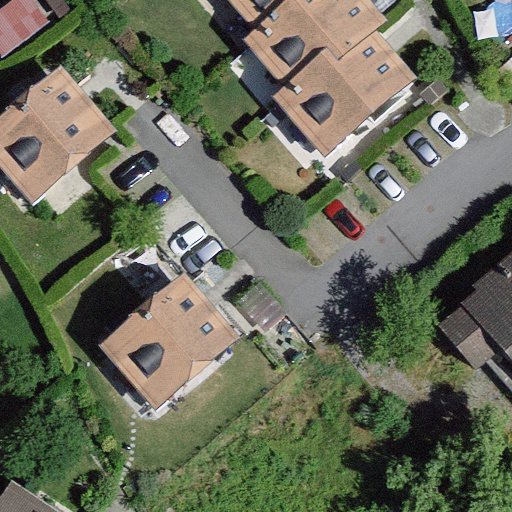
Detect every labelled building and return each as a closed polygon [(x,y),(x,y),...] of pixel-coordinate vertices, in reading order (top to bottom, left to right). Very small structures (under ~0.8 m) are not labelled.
[(248,0),(277,32),(263,44),(293,77),(274,94),(332,158),(420,79),(383,38),(391,22),(370,0),(248,0)] [(0,17),(0,49),(47,29),(35,2),(0,17)] [(74,69),(0,124),(0,148),(40,202),(126,138),(74,69)] [(505,349),(511,357),(511,268),(442,326),(480,371),(505,349)] [(113,340),(174,409),(252,338),(191,270),(113,340)] [(1,511),(62,511),(22,483),(1,511)]
